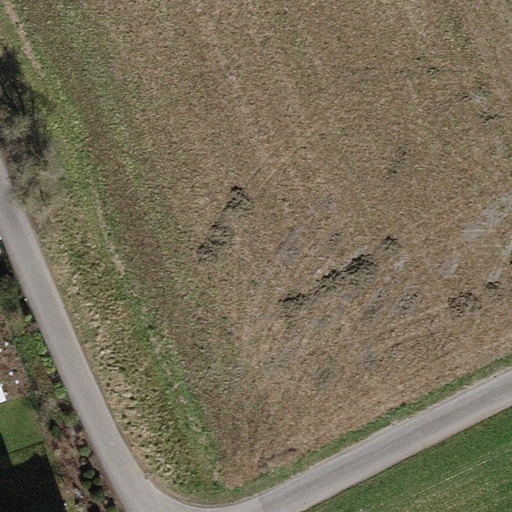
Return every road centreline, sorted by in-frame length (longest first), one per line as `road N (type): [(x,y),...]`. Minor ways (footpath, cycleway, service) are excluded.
road 1 (residential): [(0,185),(150,511)]
road 2 (track): [(289,511),(511,395)]
